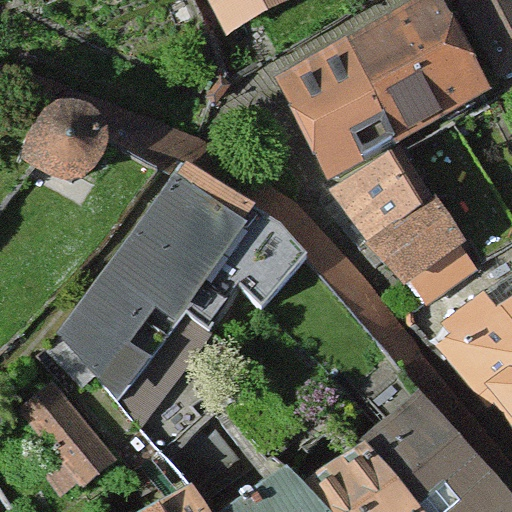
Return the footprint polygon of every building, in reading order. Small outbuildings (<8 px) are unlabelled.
[(205,0),(228,47),(306,9),(301,0),(205,0)] [(511,0),(464,0),(458,4),(501,88),(511,82),(511,0)] [(487,110),(439,20),(353,66),(402,156),(487,110)] [(402,156),(353,66),(349,55),(278,94),(328,197),(402,156)] [(405,165),(337,204),(368,253),(431,211),(405,165)] [(282,326),(330,262),(295,227),(201,172),(64,347),(129,410),(152,386),(175,404),(251,301),(282,326)] [(431,211),(368,253),(408,303),(460,260),(431,211)] [(460,260),(408,303),(424,313),(472,276),(460,260)] [(511,268),(448,313),(466,332),(441,350),(511,424),(511,268)] [(91,483),(105,498),(133,472),(58,393),(27,422),(66,464),(48,481),(69,504),(91,483)] [(505,511),(422,406),(356,457),(398,511),(505,511)] [(398,511),(356,457),(295,506),(300,511),(398,511)] [(284,491),(243,511),(300,511),(295,506),(284,491)] [(156,511),(198,511),(188,494),(156,511)]
